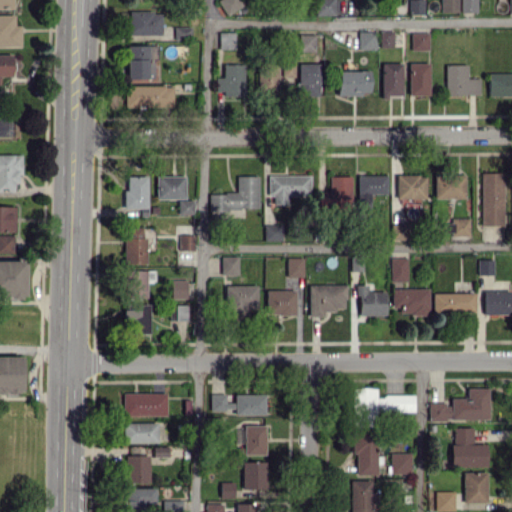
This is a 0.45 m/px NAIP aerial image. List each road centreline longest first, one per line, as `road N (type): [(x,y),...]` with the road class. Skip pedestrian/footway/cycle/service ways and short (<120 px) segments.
road 1 (secondary): [(77,24),(62,511)]
road 2 (residential): [(67,364),(511,361)]
road 3 (residential): [(73,137),(511,133)]
road 4 (residential): [(309,362),(305,511)]
